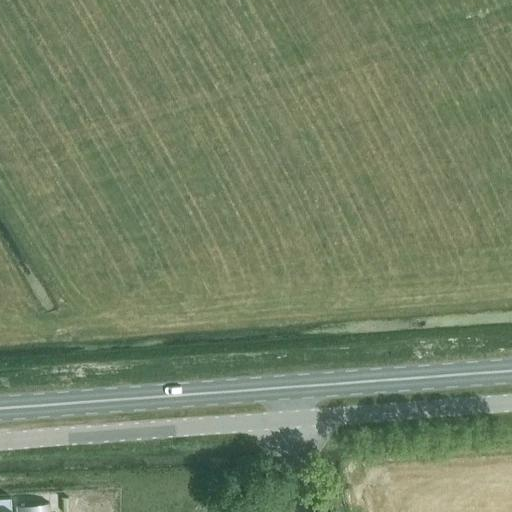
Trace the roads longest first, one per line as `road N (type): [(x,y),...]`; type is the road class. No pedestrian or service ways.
road 1 (unclassified): [(0,441),(511,402)]
road 2 (primary): [(0,406),(511,370)]
